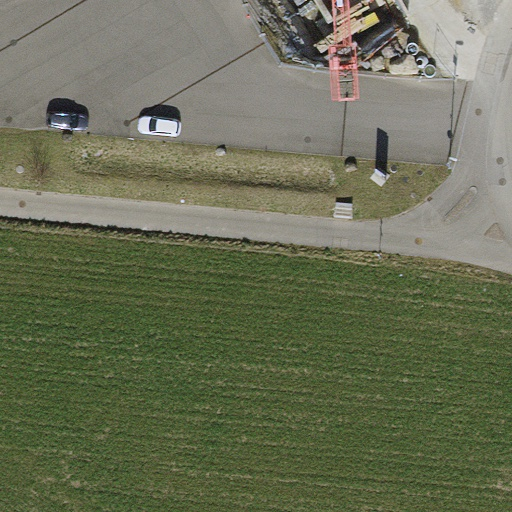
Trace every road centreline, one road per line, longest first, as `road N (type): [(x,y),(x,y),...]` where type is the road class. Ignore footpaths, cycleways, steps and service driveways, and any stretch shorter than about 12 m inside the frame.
road 1 (track): [(0,197),(497,241)]
road 2 (residential): [(511,116),(497,241),(511,246)]
